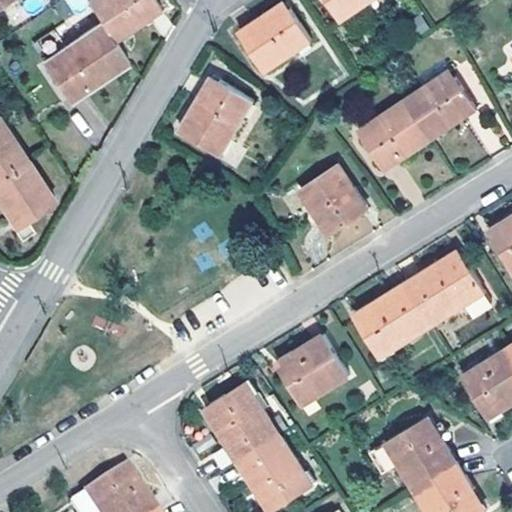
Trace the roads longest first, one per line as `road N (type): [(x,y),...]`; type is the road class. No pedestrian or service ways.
road 1 (residential): [(139,401),(511,169)]
road 2 (residential): [(31,307),(199,21)]
road 3 (residential): [(0,487),(139,401)]
road 4 (residential): [(210,511),(139,401)]
